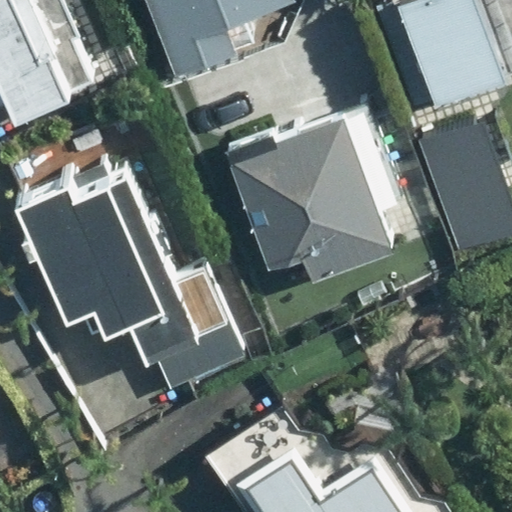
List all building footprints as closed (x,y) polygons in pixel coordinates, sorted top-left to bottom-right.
[(0,0),(0,81),(18,119),(99,78),(80,39),(88,35),(70,0),(0,0)] [(281,0),(147,0),(176,73),(258,40),(247,14),(281,0)] [(511,21),(503,0),(398,0),(378,9),(419,109),(511,70),(511,21)] [(368,101),(339,113),(230,160),(282,281),(311,268),(315,278),(395,244),(379,207),(408,195),(368,101)] [(511,231),(511,187),(485,122),(424,147),(466,250),(511,231)] [(207,258),(177,270),(139,176),(80,199),(74,184),(24,204),(71,319),(98,308),(108,331),(139,319),(154,356),(165,351),(178,384),(247,356),(207,258)] [(219,458),(256,511),(455,511),(432,478),(418,488),(378,432),(342,458),(317,423),(307,431),(290,407),(219,458)]
